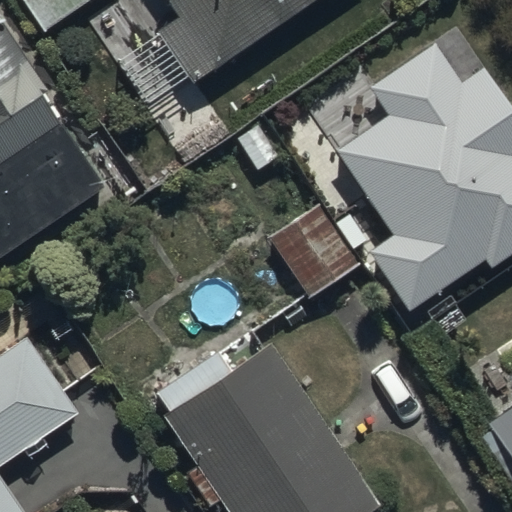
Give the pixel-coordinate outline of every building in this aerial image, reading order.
[(93,0),(25,0),(44,30),(93,0)] [(159,32),(194,84),(318,0),(165,0),(178,19),(159,32)] [(0,260),(109,187),(0,25),(0,260)] [(374,39),(279,103),(332,181),(426,117),(374,39)] [(360,267),(319,204),(268,237),(309,300),(360,267)] [(270,345),(264,349),(251,330),(156,394),(168,413),(162,417),(225,511),(381,511),(270,345)] [(0,511),(21,511),(0,480),(0,467),(78,414),(25,338),(0,355),(0,511)] [(511,373),(508,377),(511,383),(511,406),(487,423),(494,433),(479,442),(511,491),(511,373)]
